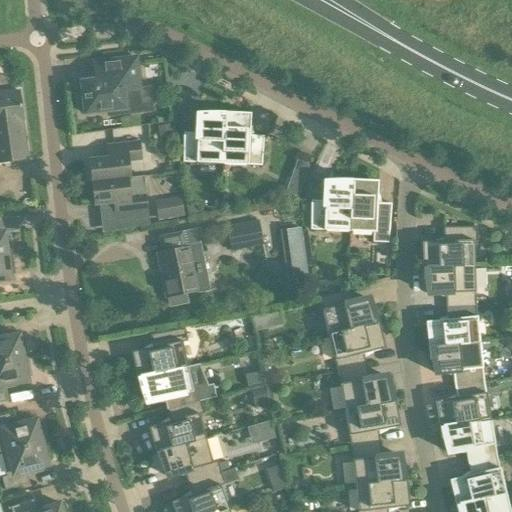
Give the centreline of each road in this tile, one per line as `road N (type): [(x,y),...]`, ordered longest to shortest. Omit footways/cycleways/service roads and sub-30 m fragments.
road 1 (residential): [(122,511),(66,298),(40,42)]
road 2 (residential): [(437,511),(405,313),(407,207),(417,162)]
road 3 (residential): [(417,162),(175,40)]
road 4 (secondary): [(298,0),(460,77)]
road 5 (secondary): [(460,77),(339,0)]
